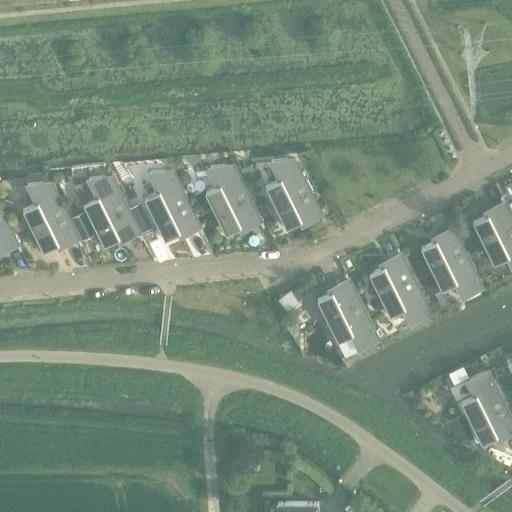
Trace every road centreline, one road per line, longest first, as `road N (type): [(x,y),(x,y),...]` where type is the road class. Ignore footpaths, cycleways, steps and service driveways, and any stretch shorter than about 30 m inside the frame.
road 1 (residential): [(0,292),(296,264),(481,172)]
road 2 (unclassified): [(0,359),(159,367),(265,390),(330,417),(450,511)]
road 3 (residential): [(481,172),(398,0)]
